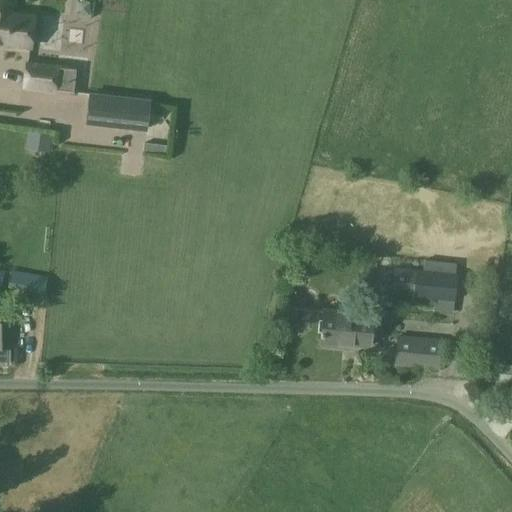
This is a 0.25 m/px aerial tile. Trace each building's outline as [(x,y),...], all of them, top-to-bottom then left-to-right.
[(0,0),(0,44),(32,48),(35,16),(11,14),(12,6),(8,3),(3,1),(0,0)] [(27,62),(25,86),(53,88),(55,64),(27,62)] [(59,65),(57,89),(77,91),(79,66),(59,65)] [(91,89),(87,122),(151,129),(154,96),(91,89)] [(50,152),(52,130),(29,127),(27,149),(50,152)] [(455,302),(458,274),(395,267),(392,296),(455,302)] [(10,269),(7,287),(18,289),(43,294),(46,276),(17,271),(10,269)] [(369,347),(372,313),(322,309),(319,347),(340,348),(340,345),(369,347)] [(0,348),(12,348),(11,321),(0,321),(0,348)] [(438,369),(441,341),(398,336),(395,364),(438,369)]
